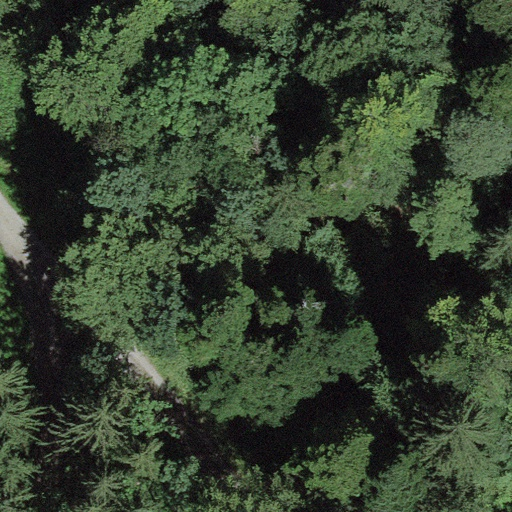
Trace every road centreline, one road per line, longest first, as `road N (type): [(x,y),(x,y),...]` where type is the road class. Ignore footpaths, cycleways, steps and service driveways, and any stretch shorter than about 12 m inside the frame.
road 1 (track): [(0,210),(215,511)]
road 2 (track): [(47,273),(26,511)]
